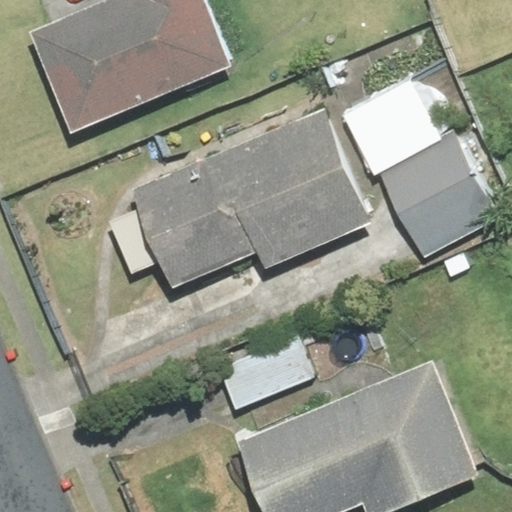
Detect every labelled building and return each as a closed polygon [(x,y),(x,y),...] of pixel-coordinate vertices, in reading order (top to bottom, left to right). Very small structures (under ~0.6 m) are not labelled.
[(109,0),(49,27),(93,125),(243,59),(216,0),(109,0)] [(146,180),(190,287),(282,249),(289,265),(398,220),(347,97),(146,180)] [(462,135),(396,168),(434,245),(501,211),(462,135)] [(327,378),(310,336),(232,368),(248,410),(327,378)] [(249,441),(280,511),(358,511),(387,500),(391,511),(403,511),(497,471),(446,355),(249,441)]
